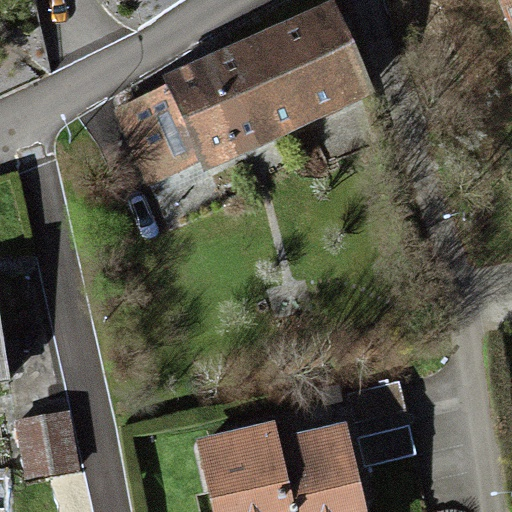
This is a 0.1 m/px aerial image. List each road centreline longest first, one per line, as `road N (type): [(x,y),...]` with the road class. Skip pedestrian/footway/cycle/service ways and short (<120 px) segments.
road 1 (residential): [(496,511),(487,380),(435,167),(369,0)]
road 2 (residential): [(249,0),(107,96),(0,136)]
